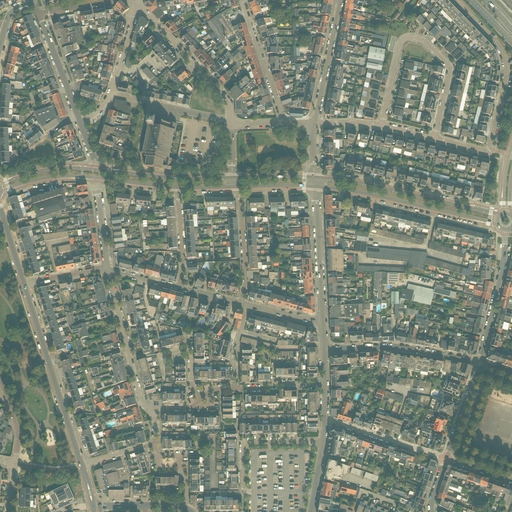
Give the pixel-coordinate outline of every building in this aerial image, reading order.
[(164,0),(161,0),(152,1),(145,2),(144,4),(144,5),(155,16),(158,20),(164,14),(164,12),(167,11),(166,7),(164,0)] [(171,13),(174,12),(172,0),(164,0),(166,7),(170,7),(171,13)] [(180,5),(179,0),(172,0),(174,12),(175,17),(178,16),(178,13),(177,6),(180,5)] [(188,10),(186,0),(179,0),(180,5),(184,5),(184,10),(188,10)] [(194,3),(193,0),(186,0),(188,10),(191,9),(191,4),(194,3)] [(198,3),(198,8),(202,8),(201,0),(193,0),(194,3),(198,3)] [(239,7),(236,0),(233,0),(231,0),(230,1),(228,0),(226,1),(225,2),(224,2),(225,4),(225,5),(227,4),(227,7),(229,8),(231,7),(232,9),(239,7)] [(442,11),(450,3),(446,0),(440,6),(439,7),(442,11)] [(121,1),(117,5),(120,9),(121,10),(125,6),(121,1)] [(261,1),(257,2),(256,2),(250,4),(252,9),(265,5),(264,2),(262,3),(261,1)] [(450,3),(442,11),(446,14),(453,7),(450,3)] [(269,11),(267,8),(266,5),(265,5),(252,9),(255,19),(264,19),(262,13),(269,11)] [(115,16),(116,20),(124,23),(126,14),(125,13),(129,9),(125,6),(121,10),(120,9),(118,10),(119,11),(118,12),(121,15),(119,17),(115,16)] [(457,10),(453,7),(446,14),(449,18),(457,10)] [(352,12),(352,11),(345,9),(345,10),(344,12),(344,14),(359,17),(361,17),(362,14),(352,12)] [(452,21),(460,14),(457,10),(449,18),(452,21)] [(97,19),(98,25),(96,25),(97,29),(103,28),(100,11),(94,12),(95,19),(97,19)] [(233,28),(226,11),(221,14),(214,19),(231,44),(233,43),(238,40),(233,28)] [(85,25),(85,27),(89,26),(86,13),(81,14),(81,16),(78,16),(79,22),(82,22),(82,26),(85,25)] [(423,14),(416,20),(419,23),(420,23),(423,27),(429,21),(435,16),(431,13),(426,18),(423,14)] [(452,21),(456,24),(463,17),(460,14),(452,21)] [(304,16),(305,18),(305,21),(304,21),(304,23),(312,23),(312,21),(321,22),(328,24),(329,18),(322,17),(322,19),(315,18),(315,17),(310,17),(310,15),(304,16)] [(31,16),(20,20),(22,25),(33,21),(31,16)] [(463,17),(456,24),(459,28),(466,21),(463,17)] [(143,18),(139,19),(137,26),(143,29),(149,24),(143,18)] [(175,25),(177,23),(180,20),(178,18),(173,22),(171,20),(164,26),(169,31),(175,25)] [(221,42),(225,49),(230,44),(231,44),(214,19),(208,23),(215,34),(217,37),(221,42)] [(266,26),(265,25),(273,22),(275,22),(274,19),(264,19),(255,19),(256,22),(256,23),(256,24),(257,24),(258,28),(266,26)] [(69,20),(54,26),(56,31),(64,29),(63,26),(66,24),(67,27),(71,26),(69,20)] [(423,27),(426,30),(430,33),(436,28),(441,23),(438,20),(433,25),(429,21),(423,27)] [(35,27),(33,21),(22,25),(25,31),(28,30),(28,29),(35,27)] [(459,28),(462,31),(470,24),(466,21),(459,28)] [(249,35),(245,23),(238,26),(233,28),(238,40),(241,38),(249,36),(249,35)] [(473,27),(470,24),(462,31),(466,35),(473,27)] [(169,31),(172,34),(179,30),(175,25),(169,31)] [(81,29),(80,26),(77,27),(64,29),(56,31),(58,38),(81,29)] [(109,30),(110,30),(108,35),(113,34),(115,35),(116,34),(123,36),(125,30),(111,26),(109,30)] [(144,33),(142,32),(143,29),(137,26),(135,32),(143,35),(144,33)] [(273,28),(267,30),(266,26),(258,28),(261,35),(274,30),(278,31),(278,28),(273,28)] [(325,38),(327,29),(313,26),(313,27),(312,27),(311,30),(312,30),(312,32),(319,34),(318,37),(325,38)] [(28,30),(30,35),(37,32),(35,27),(28,29),(28,30)] [(445,27),(439,32),(436,28),(430,33),(430,34),(431,35),(430,36),(432,38),(433,37),(437,40),(436,41),(448,30),(445,27)] [(477,31),(473,27),(466,35),(464,37),(467,40),(469,38),(477,31)] [(181,40),(182,42),(185,45),(196,36),(196,35),(197,35),(192,29),(191,29),(190,28),(185,32),(187,34),(181,40)] [(58,38),(62,47),(83,38),(81,29),(58,38)] [(269,36),(278,33),(278,31),(274,30),(261,35),(262,41),(270,38),(269,36)] [(441,44),(440,45),(443,48),(444,47),(449,42),(446,38),(451,33),(448,30),(436,41),(437,41),(437,40),(441,44)] [(472,42),(480,34),(477,31),(469,38),(472,42)] [(37,32),(30,35),(28,36),(29,42),(32,41),(32,40),(39,38),(37,32)] [(143,35),(135,32),(131,43),(132,43),(136,44),(142,38),(144,36),(143,35)] [(341,33),(340,39),(340,41),(347,42),(347,40),(360,43),(361,37),(355,36),(341,33)] [(476,45),(483,38),(480,34),(472,42),(476,45)] [(113,43),(121,45),(123,38),(115,36),(113,35),(107,37),(108,40),(104,41),(105,44),(113,43)] [(145,49),(155,40),(150,35),(141,43),(143,46),(145,49)] [(185,45),(187,47),(190,50),(201,40),(200,40),(198,42),(196,39),(198,37),(196,36),(185,45)] [(241,47),(240,48),(239,49),(238,49),(231,55),(228,52),(225,55),(228,58),(230,61),(234,58),(240,53),(244,49),(245,49),(252,46),(249,36),(241,38),(243,47),(241,47)] [(447,51),(450,55),(450,54),(456,49),(456,48),(452,45),(457,40),(454,36),(449,42),(444,47),(447,51)] [(313,42),(313,43),(305,43),(305,47),(316,46),(316,45),(323,47),(325,39),(325,38),(318,37),(317,39),(314,39),(313,42)] [(34,46),(41,43),(39,38),(32,40),(32,41),(34,46)] [(279,48),(277,42),(276,38),(270,38),(262,41),(263,41),(263,43),(264,45),(265,48),(267,48),(279,48)] [(479,49),(487,41),(483,38),(476,45),(479,49)] [(190,50),(191,51),(194,55),(205,45),(202,42),(201,40),(190,50)] [(490,45),(487,41),(479,49),(483,52),(490,45)] [(62,49),(63,49),(66,57),(72,54),(73,57),(76,56),(78,55),(77,52),(75,53),(74,51),(80,48),(78,43),(74,45),(62,49)] [(171,67),(178,61),(161,43),(154,49),(156,51),(154,54),(167,67),(169,65),(171,67)] [(454,58),(453,58),(456,61),(463,55),(462,55),(465,53),(461,49),(464,46),(461,43),(456,48),(456,49),(450,54),(454,58)] [(207,48),(205,45),(194,55),(198,59),(205,53),(203,52),(207,48)] [(304,47),(299,47),(299,52),(307,53),(308,51),(312,52),(312,54),(314,55),(315,55),(314,56),(321,58),(321,56),(322,56),(323,47),(316,45),(316,46),(315,48),(312,47),(304,47)] [(492,47),(491,46),(490,45),(483,52),(486,55),(494,49),(493,48),(492,47)] [(18,47),(12,46),(11,52),(23,55),(24,56),(25,51),(17,49),(18,47)] [(235,62),(245,58),(255,55),(252,46),(245,49),(244,49),(246,54),(245,55),(243,56),(242,54),(241,54),(240,53),(234,58),(235,62)] [(339,46),(338,51),(346,52),(347,53),(352,54),(357,55),(358,52),(354,51),(354,49),(353,49),(339,46)] [(370,47),(368,56),(364,55),(363,58),(365,58),(368,59),(383,62),(384,62),(385,53),(386,50),(370,47)] [(487,59),(490,58),(497,55),(496,54),(496,53),(495,51),(494,50),(494,49),(486,55),(485,55),(487,59)] [(349,57),(352,57),(352,54),(347,53),(346,52),(338,51),(336,59),(336,60),(348,62),(349,57)] [(11,52),(9,58),(23,61),(24,59),(22,59),(23,55),(11,52)] [(214,55),(211,52),(207,56),(205,53),(198,59),(203,65),(214,55)] [(31,65),(47,59),(45,54),(38,57),(38,59),(33,61),(33,62),(30,63),(31,65)] [(98,61),(101,61),(113,63),(114,55),(107,55),(100,54),(99,54),(98,61)] [(212,62),(216,58),(218,56),(216,54),(214,55),(203,65),(208,70),(214,65),(215,64),(212,62)] [(246,62),(249,61),(249,63),(250,63),(250,64),(258,62),(255,55),(245,58),(246,62)] [(73,57),(67,59),(68,64),(78,61),(76,56),(73,57)] [(308,58),(308,61),(307,62),(319,65),(321,58),(314,56),(314,59),(308,58)] [(15,67),(16,62),(23,64),(23,61),(9,58),(7,65),(15,67)] [(42,68),(49,65),(47,59),(31,65),(32,69),(35,68),(36,67),(37,69),(42,68)] [(366,68),(381,71),(383,62),(368,59),(366,68)] [(407,60),(404,69),(413,71),(414,67),(422,68),(423,64),(407,60)] [(70,69),(79,65),(78,61),(68,64),(70,69)] [(219,61),(214,65),(208,70),(214,76),(226,65),(224,67),(219,61)] [(252,72),(260,69),(258,62),(250,64),(251,66),(250,66),(252,72)] [(307,64),(306,67),(312,68),(311,70),(318,71),(319,65),(307,62),(307,64)] [(114,68),(101,64),(99,70),(112,74),(114,68)] [(7,65),(6,70),(14,72),(17,73),(19,67),(15,67),(7,65)] [(34,77),(51,71),(49,65),(42,68),(43,70),(32,73),(34,77)] [(72,74),(81,70),(79,65),(70,69),(72,74)] [(229,67),(229,68),(226,65),(214,76),(219,81),(231,70),(229,67)] [(230,77),(236,71),(237,73),(235,75),(237,77),(238,76),(239,77),(241,76),(239,71),(238,69),(237,66),(236,65),(231,70),(219,81),(223,86),(230,80),(228,78),(229,77),(230,77)] [(333,72),(344,74),(346,74),(347,69),(348,69),(349,66),(343,65),(342,68),(334,66),(333,72)] [(429,71),(431,72),(430,76),(437,78),(438,74),(441,74),(442,73),(443,73),(443,69),(432,66),(428,65),(428,68),(429,71)] [(468,76),(470,68),(458,65),(457,69),(458,69),(458,71),(461,72),(460,75),(468,76)] [(112,74),(99,70),(94,68),(93,70),(93,72),(98,73),(102,75),(101,78),(110,80),(110,81),(112,74)] [(182,70),(181,71),(180,69),(176,73),(177,74),(172,79),(178,85),(188,76),(182,70)] [(255,79),(263,76),(260,69),(252,72),(254,77),(255,77),(255,79)] [(371,74),(370,79),(381,82),(383,73),(368,69),(367,73),(371,74)] [(420,78),(421,73),(413,71),(404,69),(402,79),(411,81),(412,76),(420,78)] [(74,78),(83,75),(81,70),(72,74),(74,78)] [(317,79),(318,72),(310,70),(309,74),(303,73),(302,76),(317,79)] [(46,79),(53,77),(51,71),(34,77),(35,80),(37,79),(38,81),(42,79),(42,78),(45,77),(46,79)] [(286,77),(284,77),(282,72),(271,72),(275,83),(287,79),(286,77)] [(21,74),(18,73),(16,78),(16,82),(22,83),(25,84),(24,78),(23,75),(21,74)] [(458,83),(465,85),(468,76),(460,75),(456,74),(455,78),(456,78),(456,80),(459,80),(458,83)] [(76,83),(81,81),(85,80),(83,75),(74,78),(76,83)] [(257,86),(265,83),(263,76),(255,79),(256,80),(255,80),(257,86)] [(306,83),(315,85),(317,79),(302,76),(302,79),(307,81),(306,83)] [(255,87),(251,83),(246,77),(229,93),(236,101),(243,95),(246,92),(250,89),(255,87)] [(437,79),(430,77),(428,86),(439,88),(440,84),(439,84),(440,82),(436,81),(437,79)] [(56,84),(54,78),(47,81),(48,83),(41,86),(41,87),(36,88),(37,91),(42,89),(56,84)] [(379,91),(381,82),(370,79),(366,78),(365,82),(369,83),(368,88),(379,91)] [(283,83),(288,81),(287,79),(275,83),(277,89),(285,87),(284,84),(283,83)] [(418,82),(411,81),(402,79),(400,88),(409,90),(410,85),(417,87),(418,82)] [(306,87),(300,85),(300,87),(300,89),(314,92),(315,85),(306,83),(306,87)] [(458,83),(457,86),(454,85),(454,87),(453,87),(452,91),(463,94),(465,85),(458,83)] [(494,84),(487,83),(485,91),(495,93),(497,88),(494,87),(494,84)] [(42,89),(44,95),(58,90),(56,84),(42,89)] [(88,88),(85,97),(90,99),(94,86),(89,84),(88,88)] [(81,92),(80,96),(85,97),(88,88),(83,86),(83,85),(77,87),(79,91),(81,92)] [(118,92),(132,95),(133,86),(125,85),(125,86),(119,85),(118,92)] [(267,90),(265,85),(258,87),(259,89),(253,91),(253,92),(254,94),(254,95),(267,90)] [(90,99),(95,100),(98,90),(99,87),(94,86),(90,99)] [(439,88),(428,86),(426,94),(433,96),(434,93),(437,94),(437,92),(438,92),(439,88)] [(290,89),(286,90),(285,87),(277,89),(280,98),(289,95),(289,94),(291,94),(290,89)] [(379,91),(368,88),(364,87),(363,88),(363,90),(363,92),(367,93),(366,97),(377,100),(379,91)] [(297,88),(296,91),(305,93),(304,96),(312,97),(314,92),(300,89),(298,89),(297,88)] [(406,99),(408,94),(416,96),(417,92),(409,90),(400,88),(398,97),(406,99)] [(143,92),(142,97),(154,99),(155,94),(156,90),(150,89),(149,93),(143,92)] [(48,98),(52,96),(53,98),(50,99),(52,106),(61,102),(58,94),(57,91),(43,97),(41,97),(43,102),(48,100),(48,98)] [(167,96),(168,92),(162,91),(161,95),(155,94),(154,99),(165,102),(167,96)] [(467,94),(463,94),(452,91),(451,95),(452,95),(452,97),(455,97),(454,100),(461,102),(465,103),(467,94)] [(491,98),(494,99),(495,93),(485,91),(483,100),(490,101),(491,98)] [(172,97),(167,96),(165,102),(177,104),(178,98),(179,94),(173,93),(172,97)] [(336,103),(339,103),(341,96),(329,94),(327,100),(336,102),(336,103)] [(435,101),(436,99),(432,99),(433,96),(426,94),(424,103),(435,105),(436,101),(435,101)] [(178,98),(177,104),(189,106),(191,97),(185,95),(184,100),(178,98)] [(271,102),(269,96),(262,99),(263,101),(256,103),(256,104),(257,107),(271,102)] [(297,101),(311,104),(312,97),(304,96),(304,99),(298,98),(297,101)] [(292,102),(290,97),(281,100),(283,106),(287,104),(292,102)] [(377,100),(366,97),(361,97),(360,101),(365,102),(364,107),(375,109),(377,100)] [(415,101),(406,99),(398,97),(396,107),(404,108),(405,104),(414,105),(415,101)] [(126,106),(127,102),(115,100),(112,111),(130,117),(131,107),(126,106)] [(340,112),(341,109),(338,108),(335,107),(335,105),(336,105),(336,103),(336,102),(327,100),(326,109),(335,111),(340,112)] [(453,103),(450,103),(450,104),(449,104),(448,108),(459,111),(461,102),(454,100),(453,103)] [(492,110),(493,105),(490,104),(490,101),(483,100),(481,108),(492,110)] [(298,108),(310,110),(311,104),(297,101),(292,102),(287,104),(283,106),(283,108),(288,106),(288,107),(298,104),(299,104),(298,108)] [(50,119),(51,122),(57,119),(59,123),(62,121),(61,119),(66,116),(64,109),(61,102),(52,106),(35,112),(38,119),(43,128),(47,125),(45,122),(50,119)] [(253,111),(258,110),(258,111),(265,108),(266,110),(273,108),(271,102),(257,107),(254,108),(247,110),(247,111),(243,112),(243,114),(247,114),(253,114),(253,111)] [(424,103),(422,111),(429,113),(430,110),(433,111),(433,109),(434,109),(435,105),(424,103)] [(358,110),(363,111),(362,117),(373,119),(375,109),(364,107),(359,106),(359,109),(358,110)] [(413,110),(404,108),(396,107),(394,116),(398,117),(398,120),(401,121),(403,113),(412,115),(413,110)] [(457,119),(459,111),(448,108),(447,112),(448,112),(448,114),(451,115),(450,117),(457,119)] [(492,110),(481,108),(479,117),(486,118),(487,115),(490,116),(492,110)] [(326,110),(325,114),(328,115),(328,116),(331,116),(330,119),(336,119),(337,116),(334,116),(335,111),(326,109),(326,110)] [(130,122),(130,117),(112,111),(110,111),(108,117),(122,122),(130,122)] [(421,113),(419,122),(422,122),(421,125),(425,126),(425,123),(431,124),(432,120),(431,120),(431,118),(428,118),(429,115),(421,113)] [(446,123),(449,123),(448,126),(458,129),(460,120),(457,119),(450,117),(446,116),(445,121),(446,121),(446,123)] [(485,124),(488,125),(490,119),(486,118),(479,117),(479,116),(477,125),(484,127),(485,124)] [(115,123),(121,125),(124,125),(128,125),(129,125),(130,122),(122,122),(108,117),(106,123),(114,126),(115,123)] [(163,170),(163,169),(171,171),(172,165),(171,165),(172,159),(171,159),(171,158),(169,158),(170,153),(172,153),(170,152),(171,148),(173,148),(173,147),(172,147),(173,142),(174,143),(174,142),(173,142),(174,137),(175,137),(174,136),(175,132),(176,132),(176,131),(175,131),(177,124),(170,123),(170,124),(165,123),(166,122),(160,121),(159,122),(155,121),(155,120),(148,119),(147,126),(146,125),(146,126),(147,126),(146,131),(145,131),(146,131),(145,136),(144,136),(144,137),(146,137),(145,142),(143,142),(145,142),(144,147),(142,147),(142,148),(144,148),(143,153),(141,152),(141,153),(145,154),(145,156),(144,156),(144,157),(147,157),(146,160),(146,163),(145,162),(145,163),(146,163),(145,166),(144,166),(163,170)] [(71,124),(68,124),(67,127),(61,129),(58,131),(50,137),(52,140),(63,134),(64,134),(73,131),(73,130),(71,124)] [(486,133),(488,128),(484,127),(477,125),(475,134),(482,136),(483,133),(486,133)] [(112,128),(105,126),(102,134),(116,138),(120,139),(121,136),(121,134),(128,135),(129,127),(112,128)] [(454,130),(445,127),(444,129),(443,129),(442,134),(446,135),(446,134),(453,136),(454,130)] [(44,135),(41,131),(40,131),(38,129),(34,132),(39,139),(44,135)] [(336,136),(336,130),(329,130),(329,132),(324,132),(325,132),(325,137),(327,137),(327,141),(339,141),(343,141),(343,140),(343,136),(336,136)] [(61,141),(75,136),(73,131),(64,134),(65,138),(61,140),(61,141)] [(349,131),(347,140),(343,140),(343,141),(343,146),(347,146),(347,142),(354,144),(356,133),(349,131)] [(39,139),(34,132),(29,136),(34,142),(39,139)] [(357,140),(355,146),(358,147),(359,143),(367,144),(370,133),(362,132),(360,141),(357,140)] [(381,143),(383,135),(376,133),(374,141),(370,141),(368,148),(371,148),(372,144),(380,146),(381,143)] [(123,152),(124,149),(114,145),(116,138),(102,134),(99,143),(113,148),(112,149),(123,152)] [(386,135),(384,144),(381,143),(380,146),(379,149),(382,150),(383,146),(391,148),(391,146),(393,137),(386,135)] [(34,142),(29,136),(26,139),(27,141),(26,142),(29,146),(34,142)] [(61,141),(62,142),(61,142),(61,144),(67,142),(68,144),(77,141),(75,136),(61,141)] [(481,144),(484,145),(485,140),(485,138),(476,136),(474,142),(481,144)] [(404,139),(397,137),(395,147),(391,146),(391,148),(390,152),(393,153),(394,148),(402,150),(402,148),(404,139)] [(415,142),(408,140),(406,149),(402,148),(402,150),(401,154),(404,155),(404,152),(412,154),(413,151),(415,142)] [(77,141),(68,144),(63,146),(65,151),(66,151),(79,146),(77,141)] [(325,149),(324,149),(338,149),(339,149),(339,141),(327,141),(327,144),(325,144),(325,149)] [(426,144),(418,143),(416,152),(413,151),(412,154),(411,157),(414,158),(415,154),(423,155),(423,154),(426,144)] [(436,147),(429,145),(427,154),(423,154),(423,155),(422,160),(425,160),(426,156),(434,158),(434,156),(436,147)] [(81,148),(80,147),(79,146),(66,151),(69,150),(70,153),(65,154),(65,156),(81,151),(80,149),(81,148)] [(440,148),(438,157),(434,156),(434,158),(433,162),(436,163),(437,159),(444,161),(445,159),(447,150),(440,148)] [(324,150),(325,150),(324,155),(327,155),(327,158),(334,158),(334,155),(338,155),(338,149),(324,149),(324,150)] [(74,157),(75,160),(83,157),(83,156),(83,155),(83,154),(82,153),(81,151),(65,156),(65,157),(62,157),(65,162),(68,161),(68,159),(73,157),(74,157)] [(446,166),(447,162),(455,163),(455,162),(457,152),(450,151),(448,160),(445,159),(444,161),(443,165),(446,166)] [(466,165),(468,155),(461,154),(459,163),(455,162),(455,163),(454,168),(457,169),(465,171),(466,165)] [(479,158),(472,156),(470,166),(466,165),(465,171),(464,171),(468,172),(469,167),(476,169),(476,168),(479,158)] [(361,169),(364,169),(363,172),(369,173),(370,171),(371,165),(372,159),(367,158),(365,163),(363,163),(361,169)] [(352,171),(353,167),(354,161),(354,160),(349,159),(348,161),(345,160),(344,166),(347,167),(346,169),(352,171)] [(487,172),(489,161),(482,159),(480,168),(476,168),(476,169),(474,177),(477,177),(479,170),(487,172)] [(353,167),(355,168),(355,171),(360,172),(361,169),(363,163),(363,161),(357,160),(357,162),(354,161),(353,167)] [(380,165),(375,163),(374,165),(371,165),(370,171),(373,171),(372,174),(377,175),(380,165)] [(388,169),(385,168),(385,166),(380,165),(377,175),(383,177),(384,174),(387,175),(388,169)] [(397,171),(394,170),(394,168),(388,167),(388,169),(387,175),(386,177),(392,179),(392,176),(395,177),(397,171)] [(408,173),(405,173),(404,179),(407,179),(406,182),(412,183),(414,173),(415,169),(410,168),(408,173)] [(400,170),(400,171),(397,171),(395,177),(398,177),(398,180),(403,182),(404,179),(405,173),(406,171),(400,170)] [(422,177),(419,176),(420,174),(414,173),(412,183),(417,185),(418,182),(421,183),(422,177)] [(438,187),(440,181),(441,175),(432,173),(432,174),(432,176),(431,179),(430,185),(433,185),(432,188),(438,190),(438,187)] [(431,179),(428,178),(428,176),(423,175),(422,177),(421,183),(420,185),(426,187),(427,184),(430,185),(431,179)] [(455,194),(459,195),(460,192),(464,193),(465,185),(466,181),(458,179),(457,182),(455,191),(454,194),(455,194)] [(443,181),(440,181),(438,187),(442,188),(441,190),(446,192),(449,181),(443,180),(443,181)] [(446,192),(451,193),(451,190),(455,191),(457,182),(449,180),(449,181),(446,192)] [(480,199),(480,200),(481,195),(482,196),(483,191),(482,191),(483,189),(479,188),(480,184),(475,183),(474,189),(472,195),(476,196),(475,198),(480,199)] [(463,196),(468,197),(469,194),(472,195),(474,189),(471,188),(471,186),(465,185),(464,193),(463,196)] [(59,190),(31,199),(38,219),(39,223),(53,219),(52,216),(52,214),(59,213),(67,212),(66,208),(65,206),(63,200),(59,190)] [(19,202),(18,199),(17,197),(17,196),(9,199),(11,205),(19,202)] [(143,206),(144,206),(142,214),(147,215),(147,213),(150,214),(150,213),(154,214),(156,205),(150,205),(151,199),(144,198),(143,206)] [(284,208),(284,199),(277,199),(278,208),(278,213),(285,213),(285,216),(288,216),(288,210),(285,210),(285,208),(284,208)] [(298,199),(291,199),(291,209),(291,210),(288,210),(288,216),(288,219),(291,219),(291,212),(298,212),(298,207),(298,199)] [(264,208),(264,200),(257,200),(258,208),(257,208),(258,213),(262,212),(262,214),(265,214),(265,217),(268,217),(268,210),(265,210),(265,208),(264,208)] [(13,211),(21,208),(19,202),(11,205),(13,211)] [(364,205),(356,204),(355,209),(352,209),(350,215),(357,217),(358,212),(362,213),(364,205)] [(370,206),(364,205),(362,213),(361,217),(361,221),(370,223),(371,219),(373,213),(369,212),(370,206)] [(13,211),(15,217),(23,214),(21,209),(21,208),(13,211)] [(93,210),(86,211),(86,213),(79,214),(79,215),(74,215),(74,218),(78,218),(94,215),(93,210)] [(377,210),(374,224),(374,225),(371,224),(370,228),(374,229),(376,224),(380,225),(381,222),(383,212),(377,210)] [(389,213),(383,212),(381,222),(387,223),(389,213)] [(392,226),(395,215),(389,213),(387,223),(386,225),(392,226)] [(15,217),(17,223),(22,221),(22,220),(24,219),(23,214),(15,217)] [(331,221),(326,221),(326,228),(335,228),(336,228),(335,221),(337,221),(340,221),(340,216),(337,215),(333,215),(331,215),(331,221)] [(401,216),(395,215),(392,226),(396,227),(395,232),(397,233),(398,231),(397,231),(398,227),(401,216)] [(301,226),(309,226),(309,219),(305,219),(305,216),(298,216),(298,219),(297,219),(297,226),(301,225),(301,226)] [(405,225),(407,217),(401,216),(398,227),(404,229),(405,225)] [(417,228),(419,220),(413,219),(411,227),(409,233),(410,233),(409,236),(411,236),(412,231),(413,231),(414,227),(417,228)] [(95,222),(87,223),(87,225),(81,226),(81,230),(96,227),(95,222)] [(438,225),(438,226),(435,226),(431,242),(434,243),(436,237),(438,237),(439,236),(442,236),(443,234),(443,235),(445,226),(438,225)] [(450,236),(451,228),(445,226),(443,235),(450,236)] [(82,236),(89,235),(96,234),(96,227),(81,230),(82,236)] [(458,229),(451,228),(450,236),(456,238),(458,229)] [(464,231),(458,229),(456,238),(462,239),(464,231)] [(28,232),(21,235),(22,241),(34,237),(37,236),(36,233),(33,234),(32,231),(28,232)] [(469,241),(471,232),(464,231),(462,239),(461,242),(468,244),(469,241)] [(471,232),(469,241),(468,244),(474,245),(475,242),(477,234),(471,232)] [(97,241),(96,234),(89,235),(89,240),(87,240),(87,239),(83,240),(83,243),(88,243),(88,242),(97,241)] [(484,235),(477,234),(475,242),(482,244),(484,235)] [(482,244),(488,245),(493,246),(494,240),(493,240),(493,239),(493,238),(492,238),(491,238),(490,238),(490,237),(484,235),(482,244)] [(22,241),(24,247),(32,244),(32,243),(36,242),(35,239),(34,237),(22,241)] [(345,240),(340,239),(327,240),(327,247),(339,247),(339,246),(344,246),(343,242),(345,242),(345,240)] [(91,249),(98,248),(97,241),(88,242),(88,243),(88,245),(90,245),(91,249)] [(367,242),(356,241),(355,252),(366,253),(366,247),(367,247),(367,242)] [(34,250),(32,244),(24,247),(26,253),(34,250)] [(85,253),(85,254),(81,254),(82,256),(82,257),(85,256),(99,253),(98,248),(91,249),(91,252),(85,253)] [(36,256),(34,250),(26,253),(28,259),(36,256)] [(427,253),(412,251),(411,257),(409,263),(408,266),(422,270),(424,264),(426,258),(427,253)] [(73,258),(74,261),(75,268),(82,267),(80,256),(79,253),(77,254),(78,257),(73,258)] [(93,265),(99,264),(100,262),(99,253),(85,256),(87,265),(93,265)] [(119,255),(118,259),(121,260),(119,268),(125,269),(128,257),(121,255),(119,255)] [(142,257),(138,255),(137,259),(138,259),(137,264),(135,264),(133,271),(138,273),(142,257)] [(161,267),(163,258),(163,257),(157,255),(156,259),(154,268),(152,276),(158,278),(160,269),(158,268),(158,266),(161,267)] [(30,265),(38,262),(36,256),(28,259),(30,265)] [(169,266),(169,265),(171,258),(166,257),(166,259),(161,278),(167,280),(169,272),(170,272),(172,266),(169,266)] [(55,260),(57,272),(63,271),(61,263),(58,263),(57,260),(55,260)] [(67,261),(69,270),(75,268),(74,261),(73,261),(73,260),(67,261)] [(40,268),(38,262),(30,265),(32,271),(40,268)] [(198,272),(198,270),(200,269),(201,269),(201,267),(204,266),(206,262),(200,263),(200,264),(193,264),(193,266),(188,266),(189,273),(198,272)] [(328,264),(328,272),(344,271),(344,269),(347,268),(346,263),(344,263),(344,264),(328,264)] [(176,280),(178,274),(174,273),(175,268),(175,267),(175,264),(172,264),(172,266),(170,272),(168,280),(174,282),(174,280),(176,280)] [(469,276),(469,277),(470,275),(470,273),(471,268),(472,266),(475,266),(475,264),(469,264),(468,270),(461,268),(459,274),(469,276)] [(152,276),(154,268),(151,267),(147,266),(145,274),(152,276)] [(34,277),(39,275),(39,273),(41,273),(40,268),(32,271),(34,277)] [(206,281),(207,278),(210,275),(202,270),(200,273),(198,276),(199,277),(195,284),(196,284),(196,285),(198,286),(199,286),(201,288),(206,281)] [(378,272),(374,272),(374,273),(374,275),(374,290),(375,290),(375,293),(378,293),(377,299),(376,299),(376,303),(381,303),(382,289),(381,289),(382,281),(382,272),(381,272),(378,272)] [(382,272),(382,281),(382,285),(402,286),(403,281),(405,281),(405,274),(402,273),(399,273),(396,273),(393,273),(390,273),(387,273),(385,273),(384,273),(382,272)] [(215,289),(215,288),(217,280),(219,276),(214,275),(213,280),(210,279),(209,282),(208,287),(215,289)] [(223,275),(221,281),(218,281),(216,289),(222,291),(225,280),(226,279),(228,276),(225,275),(223,275)] [(485,285),(484,286),(484,287),(492,289),(493,283),(476,279),(473,279),(469,278),(469,277),(469,276),(467,277),(466,280),(466,281),(466,282),(470,283),(470,282),(485,285)] [(100,280),(99,277),(96,278),(95,277),(89,278),(90,281),(93,281),(94,285),(102,283),(101,279),(100,280)] [(72,292),(72,291),(75,291),(73,279),(66,281),(68,290),(69,293),(72,292)] [(225,280),(222,291),(226,292),(226,291),(229,292),(232,282),(229,281),(229,280),(226,279),(225,280)] [(66,281),(59,282),(60,289),(58,289),(60,296),(61,298),(64,298),(64,295),(63,291),(68,290),(66,281)] [(237,294),(239,285),(238,285),(239,283),(232,281),(232,282),(229,292),(233,293),(233,294),(235,295),(236,294),(237,294)] [(88,290),(90,289),(94,288),(95,291),(104,289),(102,283),(94,285),(87,287),(88,290)] [(404,300),(424,304),(423,305),(430,306),(431,306),(432,298),(433,294),(433,293),(434,290),(408,284),(407,290),(402,289),(402,292),(400,300),(404,300)] [(484,287),(484,288),(470,285),(469,289),(472,290),(490,295),(492,289),(484,287)] [(134,291),(134,295),(139,293),(141,294),(142,288),(136,286),(134,291)] [(433,293),(460,299),(461,294),(435,288),(434,290),(433,293)] [(509,297),(511,297),(511,290),(504,288),(504,292),(502,296),(509,298),(509,297)] [(92,296),(90,297),(90,300),(106,295),(104,289),(95,291),(96,295),(92,296)] [(162,309),(163,304),(165,298),(168,299),(170,291),(163,289),(161,297),(159,303),(158,309),(162,309)] [(250,289),(249,292),(251,292),(249,298),(256,299),(258,291),(252,289),(250,289)] [(265,293),(262,301),(269,303),(271,294),(272,291),(265,290),(265,293)] [(481,299),(489,300),(490,295),(472,290),(471,294),(474,295),(482,297),(481,299)] [(39,294),(41,300),(51,297),(51,296),(51,295),(48,295),(47,292),(47,291),(39,294)] [(171,310),(173,306),(174,306),(177,293),(170,291),(168,299),(171,300),(169,309),(171,310)] [(258,291),(256,299),(262,301),(265,293),(258,291)] [(399,312),(400,308),(400,305),(400,300),(402,292),(391,292),(391,304),(395,305),(395,318),(398,318),(399,312)] [(181,302),(183,294),(177,293),(174,306),(177,307),(179,302),(181,302)] [(315,313),(314,297),(313,297),(313,294),(307,294),(306,298),(304,304),(305,304),(303,312),(312,315),(315,313)] [(43,306),(51,303),(49,299),(56,297),(56,295),(53,296),(51,296),(51,297),(41,300),(43,306)] [(107,302),(106,295),(90,300),(91,303),(94,302),(98,301),(99,304),(107,302)] [(468,295),(467,301),(487,306),(489,300),(481,299),(481,300),(473,298),(473,297),(468,295)] [(289,309),(292,298),(285,296),(285,297),(282,307),(289,309)] [(190,298),(184,297),(182,304),(181,304),(178,309),(186,311),(186,312),(189,310),(190,304),(188,304),(190,298)] [(299,301),(298,301),(295,300),(296,299),(292,298),(289,309),(296,311),(299,301)] [(302,298),(299,298),(298,301),(299,301),(296,311),(303,312),(305,304),(304,304),(301,303),(302,298)] [(198,300),(192,299),(190,304),(189,310),(186,312),(194,314),(194,316),(198,317),(199,312),(200,312),(200,310),(196,309),(198,300)] [(200,313),(202,313),(203,312),(206,313),(208,303),(202,301),(200,310),(200,312),(200,313)] [(486,312),(487,306),(467,301),(466,305),(471,306),(479,308),(478,310),(486,312)] [(511,303),(501,301),(499,308),(506,310),(507,308),(511,309),(511,303)] [(56,306),(52,308),(51,303),(43,306),(45,312),(52,309),(56,308),(60,307),(59,305),(56,306)] [(329,306),(330,311),(329,312),(329,313),(329,314),(329,315),(329,316),(330,317),(330,318),(330,319),(337,318),(342,318),(359,317),(359,316),(363,316),(362,304),(352,305),(345,305),(329,306)] [(215,305),(214,310),(213,310),(210,319),(215,321),(216,317),(218,318),(219,318),(221,307),(220,307),(220,306),(215,305)] [(109,307),(107,308),(97,311),(96,311),(97,315),(100,315),(110,312),(109,307)] [(137,313),(136,307),(128,309),(129,315),(137,313)] [(228,312),(229,308),(224,307),(223,308),(221,307),(219,318),(218,318),(218,322),(219,322),(220,320),(222,321),(223,317),(225,317),(226,315),(227,314),(227,312),(228,312)] [(54,315),(52,309),(45,312),(47,317),(54,315)] [(511,315),(505,313),(506,311),(499,309),(498,315),(511,318),(511,315)] [(243,312),(236,310),(235,310),(236,310),(234,318),(237,319),(235,328),(233,328),(233,331),(234,332),(237,332),(238,333),(243,312)] [(56,321),(54,315),(47,317),(49,323),(56,321)] [(250,316),(248,323),(255,325),(256,317),(250,316)] [(468,316),(467,319),(467,321),(475,323),(483,325),(484,319),(477,317),(477,318),(468,316)] [(255,325),(253,330),(256,331),(256,329),(257,326),(261,326),(263,319),(256,317),(255,325)] [(140,324),(139,318),(131,321),(132,327),(136,326),(136,325),(140,324)] [(265,319),(263,319),(261,326),(267,328),(269,320),(268,320),(269,319),(266,318),(265,319)] [(474,328),(482,330),(483,325),(475,323),(467,321),(458,319),(454,318),(453,322),(467,324),(467,325),(468,325),(468,326),(474,327),(474,328)] [(414,327),(411,344),(418,345),(423,320),(416,319),(414,327)] [(418,345),(424,347),(428,329),(427,329),(428,323),(428,321),(423,320),(418,345)] [(223,321),(215,332),(214,334),(215,334),(214,335),(222,336),(230,324),(223,321)] [(384,334),(382,334),(380,332),(380,342),(388,341),(387,325),(387,321),(384,321),(384,325),(383,325),(384,334)] [(502,329),(505,330),(508,330),(509,324),(503,322),(503,323),(496,321),(494,329),(501,331),(502,329)] [(273,329),(274,330),(279,331),(281,323),(275,322),(273,329)] [(72,332),(72,333),(80,331),(82,338),(88,337),(85,323),(76,325),(76,326),(71,327),(70,327),(70,328),(71,332),(72,332)] [(147,323),(144,323),(141,324),(140,324),(136,325),(136,326),(138,331),(146,329),(148,328),(147,323)] [(287,325),(281,323),(279,331),(285,333),(286,331),(287,325)] [(293,325),(294,324),(290,323),(290,324),(287,323),(287,325),(286,331),(292,332),(294,325),(293,325)] [(65,324),(62,325),(58,326),(50,328),(50,329),(52,335),(60,333),(59,329),(66,327),(65,326),(65,324)] [(380,332),(378,334),(377,334),(377,326),(376,324),(372,324),(372,327),(372,343),(379,342),(380,342),(380,332)] [(300,326),(294,325),(292,332),(291,335),(297,337),(298,334),(300,326)] [(304,335),(306,328),(300,326),(298,334),(304,335)] [(331,334),(331,333),(335,333),(335,335),(335,337),(339,337),(339,331),(344,331),(344,332),(347,332),(347,326),(330,327),(331,334)] [(317,343),(318,343),(317,336),(312,329),(309,328),(305,340),(305,343),(307,343),(307,341),(310,340),(310,343),(317,343)] [(428,329),(424,347),(430,348),(433,333),(429,332),(428,339),(427,338),(428,329)] [(504,337),(506,337),(507,333),(501,331),(494,329),(493,334),(500,336),(504,337)] [(61,336),(60,333),(52,335),(54,341),(71,336),(71,334),(68,334),(65,335),(61,336)] [(106,336),(109,345),(119,342),(117,333),(106,336)] [(165,336),(166,339),(168,348),(174,347),(171,338),(170,335),(165,336)] [(179,345),(185,344),(183,335),(177,336),(179,345)] [(449,342),(448,351),(454,352),(455,339),(456,339),(457,336),(455,335),(454,339),(453,339),(452,342),(449,342)] [(64,345),(63,341),(66,340),(67,340),(72,338),(71,336),(54,341),(56,347),(64,345)] [(159,337),(163,350),(168,348),(166,339),(165,336),(159,337)] [(490,346),(497,348),(501,349),(504,337),(500,336),(499,340),(492,338),(490,346)] [(230,348),(231,342),(231,340),(230,340),(224,338),(220,337),(220,340),(222,341),(220,346),(230,348)] [(476,355),(478,344),(465,341),(464,341),(456,339),(455,339),(454,352),(459,353),(459,352),(475,356),(476,355)] [(77,352),(79,351),(78,349),(82,347),(80,340),(74,341),(77,352)] [(150,347),(148,341),(141,343),(142,349),(150,347)] [(441,341),(440,348),(447,350),(448,343),(441,341)] [(108,345),(103,346),(105,352),(107,352),(107,349),(113,348),(114,349),(121,347),(119,342),(109,345),(108,345)] [(242,354),(252,354),(252,345),(251,345),(248,344),(246,344),(245,344),(246,348),(242,348),(242,354)] [(56,347),(58,353),(63,351),(62,350),(65,349),(64,345),(56,347)] [(154,349),(151,350),(150,347),(142,349),(144,355),(145,354),(145,356),(146,356),(146,357),(155,355),(154,349)] [(497,349),(490,347),(487,358),(488,360),(493,362),(496,353),(497,349)] [(498,364),(502,351),(500,350),(499,354),(496,353),(493,362),(493,363),(495,363),(496,363),(498,364)] [(105,361),(108,360),(109,362),(110,361),(121,358),(120,356),(121,356),(120,351),(105,355),(106,357),(104,357),(105,359),(105,361)] [(218,357),(213,356),(213,359),(218,361),(219,357),(227,359),(229,354),(219,351),(218,357)] [(509,353),(505,352),(502,351),(498,364),(501,365),(501,366),(503,366),(504,366),(509,353)] [(382,360),(381,361),(378,361),(377,365),(376,368),(381,369),(381,364),(388,364),(389,365),(391,355),(391,354),(391,352),(390,352),(389,352),(387,352),(386,352),(384,352),(383,360),(382,360)] [(370,363),(374,363),(373,353),(366,354),(367,364),(367,365),(370,365),(370,363)] [(63,368),(70,366),(68,360),(72,359),(71,355),(61,359),(62,362),(61,362),(63,368)] [(353,355),(344,356),(344,364),(350,364),(350,369),(360,369),(359,364),(357,364),(356,355),(353,355)] [(391,355),(389,365),(389,366),(395,367),(395,368),(397,355),(397,356),(391,355)] [(404,356),(403,356),(403,357),(397,356),(397,355),(395,368),(395,367),(401,368),(401,369),(404,356)] [(330,358),(331,366),(340,365),(344,364),(344,356),(331,357),(330,358)] [(410,358),(404,357),(404,356),(401,369),(402,368),(408,369),(408,370),(410,356),(410,358)] [(414,371),(417,357),(416,359),(410,358),(410,356),(408,370),(408,368),(414,369),(414,371)] [(417,357),(414,371),(415,371),(415,369),(421,370),(421,372),(423,360),(417,359),(417,357)] [(112,367),(123,364),(121,358),(110,361),(112,367)] [(148,364),(147,358),(138,361),(139,367),(148,364)] [(427,373),(429,361),(423,360),(423,358),(423,360),(421,372),(421,374),(427,375),(427,373)] [(430,359),(429,361),(427,373),(428,373),(428,371),(434,372),(434,374),(435,368),(436,362),(430,361),(430,359)] [(443,365),(444,360),(436,359),(436,360),(436,362),(435,368),(442,369),(442,365),(443,365)] [(452,362),(445,360),(444,365),(444,366),(442,371),(450,374),(451,371),(450,371),(452,362)] [(461,373),(469,376),(472,367),(462,363),(461,363),(460,373),(461,373)] [(113,373),(124,370),(123,364),(112,367),(113,373)] [(150,370),(148,364),(139,367),(141,372),(150,370)] [(347,368),(331,368),(331,378),(339,377),(339,375),(348,375),(347,368)] [(115,378),(126,375),(124,370),(113,373),(115,378)] [(151,375),(150,370),(141,372),(142,378),(151,375)] [(74,378),(72,371),(64,373),(66,380),(74,378)] [(117,384),(127,381),(126,375),(115,378),(117,384)] [(144,383),(153,381),(151,375),(142,378),(144,383)] [(459,382),(459,380),(458,380),(452,377),(448,376),(446,382),(449,383),(450,384),(449,384),(459,387),(461,383),(459,382)] [(331,378),(332,387),(349,386),(348,385),(352,385),(351,379),(348,379),(339,380),(339,377),(331,378)] [(76,383),(74,378),(66,380),(68,386),(76,383)] [(145,389),(154,386),(153,381),(144,383),(145,389)] [(453,392),(455,393),(456,390),(458,391),(459,387),(449,384),(450,384),(446,382),(445,385),(446,386),(445,389),(444,388),(443,391),(452,394),(453,392)] [(77,389),(76,383),(68,386),(70,392),(77,389)] [(132,390),(130,383),(118,386),(118,387),(119,390),(118,390),(119,394),(132,390)] [(145,389),(147,394),(148,394),(150,401),(153,401),(153,395),(153,393),(156,392),(154,386),(145,389)] [(72,397),(79,395),(77,389),(70,392),(72,397)] [(376,395),(383,397),(385,391),(378,389),(376,395)] [(127,399),(134,397),(132,390),(119,394),(121,401),(124,400),(127,399)] [(163,402),(169,402),(169,393),(163,393),(163,395),(159,395),(160,401),(163,401),(163,402)] [(81,401),(80,396),(79,395),(72,397),(74,403),(81,401)] [(126,408),(128,407),(136,405),(134,397),(127,399),(124,400),(126,408)] [(443,415),(444,412),(450,414),(453,405),(450,404),(451,401),(444,399),(442,405),(438,404),(439,401),(437,401),(436,400),(435,400),(434,400),(433,400),(432,399),(432,401),(430,407),(428,410),(429,410),(439,414),(443,415)] [(74,403),(76,409),(83,407),(81,401),(74,403)] [(103,402),(96,405),(97,409),(98,411),(106,408),(103,402)] [(337,419),(350,423),(352,415),(347,414),(350,404),(344,402),(341,412),(340,412),(337,419)] [(138,407),(131,409),(132,412),(128,413),(127,411),(123,413),(122,411),(117,413),(119,417),(120,416),(120,417),(123,416),(124,416),(124,418),(133,416),(140,414),(138,407)] [(357,425),(363,408),(360,407),(359,410),(358,413),(356,413),(355,416),(353,424),(352,424),(357,425)] [(367,408),(364,407),(363,408),(357,425),(363,427),(365,419),(364,419),(367,408)] [(446,424),(448,419),(438,416),(439,414),(429,410),(428,415),(435,417),(434,418),(432,422),(433,422),(442,425),(443,423),(446,424)] [(373,424),(373,426),(374,425),(380,427),(383,417),(384,413),(378,411),(377,413),(375,419),(373,424)] [(136,424),(142,422),(140,414),(133,416),(124,418),(124,416),(123,416),(120,417),(120,416),(119,417),(115,418),(116,421),(121,420),(122,424),(134,420),(136,424)] [(387,416),(386,417),(383,417),(380,427),(379,428),(380,427),(386,429),(390,417),(387,416)] [(363,427),(370,430),(371,424),(373,424),(375,419),(368,417),(368,419),(366,418),(365,419),(363,427)] [(396,419),(390,417),(386,429),(385,430),(386,431),(386,429),(392,431),(396,421),(396,419)] [(399,435),(402,424),(404,419),(400,417),(399,420),(398,422),(396,421),(392,431),(392,433),(392,431),(399,433),(398,435),(399,435)] [(402,424),(405,425),(401,436),(407,438),(410,431),(411,429),(412,426),(413,421),(407,419),(407,418),(404,417),(404,419),(402,424)] [(87,418),(79,421),(81,426),(89,424),(87,418)] [(90,430),(89,427),(93,426),(93,425),(98,423),(98,421),(92,423),(89,424),(81,426),(83,432),(90,430)] [(303,428),(303,432),(317,432),(317,428),(318,428),(318,422),(308,422),(308,426),(305,426),(303,428)] [(429,428),(440,432),(442,425),(433,422),(432,425),(428,423),(427,425),(424,424),(423,424),(422,428),(428,430),(429,428)] [(417,429),(414,428),(414,427),(412,426),(411,429),(410,431),(407,438),(414,440),(417,429)] [(9,435),(11,430),(7,427),(3,434),(1,438),(3,439),(6,434),(9,435)] [(330,430),(329,438),(344,440),(347,432),(333,428),(330,430)] [(92,436),(90,430),(83,432),(85,438),(92,436)] [(109,438),(114,437),(112,430),(105,432),(106,439),(109,438)] [(143,431),(135,433),(135,435),(129,437),(127,437),(127,440),(144,436),(143,431)] [(344,450),(346,445),(348,441),(350,442),(353,434),(347,432),(344,440),(341,449),(344,450)] [(442,440),(443,437),(432,433),(431,436),(432,437),(431,440),(441,444),(441,443),(442,440)] [(352,447),(350,451),(353,451),(354,451),(355,448),(356,444),(356,443),(358,436),(353,434),(350,442),(353,443),(352,447)] [(94,441),(92,436),(85,438),(86,444),(94,441)] [(128,444),(129,448),(138,445),(137,444),(141,443),(142,443),(146,442),(144,436),(127,440),(127,441),(126,441),(127,444),(128,444)] [(355,448),(358,449),(357,450),(360,451),(361,449),(364,438),(358,436),(356,443),(356,444),(355,448)] [(344,440),(329,438),(328,447),(341,449),(344,440)] [(361,449),(367,451),(368,448),(368,449),(371,440),(370,440),(364,438),(361,449)] [(377,442),(371,440),(368,449),(369,449),(367,455),(373,457),(374,454),(373,454),(377,442)] [(428,449),(438,452),(438,450),(439,450),(440,449),(441,449),(441,448),(441,446),(440,445),(441,444),(431,440),(428,449)] [(96,447),(94,441),(86,444),(88,449),(96,447)] [(380,452),(383,444),(377,442),(373,454),(374,454),(379,456),(380,452)] [(116,451),(115,449),(114,444),(111,444),(107,446),(108,450),(109,452),(112,451),(113,453),(116,451)] [(389,446),(383,444),(380,452),(379,456),(382,457),(382,458),(385,459),(386,455),(389,446)] [(389,456),(386,467),(389,468),(392,458),(395,448),(389,446),(386,455),(389,456)] [(88,449),(90,455),(98,453),(96,447),(88,449)] [(328,447),(327,455),(345,457),(345,450),(344,450),(341,449),(328,447)] [(400,460),(403,451),(395,448),(392,458),(400,460)] [(146,456),(144,451),(144,450),(135,453),(136,459),(146,456)] [(400,460),(399,463),(404,465),(408,453),(403,451),(400,460)] [(408,453),(404,465),(405,465),(404,468),(410,469),(411,469),(410,468),(413,461),(415,455),(408,453)] [(138,465),(147,462),(146,456),(136,459),(138,465)] [(325,478),(324,480),(334,482),(334,479),(334,477),(340,479),(341,473),(346,474),(349,467),(338,462),(328,460),(325,478)] [(438,463),(431,460),(430,463),(427,463),(427,464),(425,463),(424,465),(437,469),(438,464),(439,464),(438,463)] [(116,470),(123,468),(121,461),(102,466),(103,469),(95,471),(101,491),(103,490),(103,491),(109,495),(109,497),(112,497),(112,498),(130,498),(130,494),(129,494),(129,484),(124,484),(124,486),(121,486),(116,470)] [(140,470),(149,467),(147,462),(138,465),(140,470)] [(437,469),(424,465),(422,464),(421,467),(425,468),(423,472),(434,476),(437,469)] [(141,475),(150,473),(149,467),(140,470),(141,475)] [(454,476),(457,469),(450,467),(448,468),(445,476),(451,478),(452,476),(454,476)] [(352,468),(350,473),(359,477),(361,471),(352,468)] [(459,481),(463,471),(457,469),(454,476),(457,477),(456,480),(459,481)] [(469,473),(463,471),(459,481),(462,482),(463,479),(467,480),(467,481),(469,473)] [(373,475),(366,472),(364,478),(377,483),(379,477),(373,475)] [(432,483),(434,477),(423,473),(421,479),(432,483)] [(470,490),(475,475),(469,473),(467,481),(467,480),(466,481),(471,482),(468,489),(470,490)] [(473,491),(476,484),(479,485),(482,478),(475,475),(470,490),(473,491)] [(461,487),(462,482),(459,481),(456,480),(452,478),(451,478),(445,476),(443,481),(458,486),(461,487)] [(416,480),(419,482),(423,483),(422,486),(430,489),(432,483),(421,479),(417,478),(416,480)] [(488,480),(482,478),(479,485),(480,485),(479,488),(482,489),(482,492),(484,492),(488,480)] [(490,494),(494,482),(488,480),(484,492),(490,494)] [(441,487),(448,489),(461,493),(463,488),(461,487),(458,486),(443,481),(441,487)] [(134,490),(134,495),(137,495),(137,496),(140,496),(140,485),(140,482),(134,482),(134,484),(131,484),(131,490),(134,490)] [(490,494),(490,497),(492,498),(493,495),(496,496),(500,484),(494,482),(490,494)] [(143,495),(147,495),(147,489),(150,489),(149,483),(146,483),(146,485),(140,485),(140,496),(143,496),(143,495)] [(332,485),(323,483),(322,489),(336,492),(337,489),(332,487),(332,485)] [(57,511),(60,509),(61,511),(64,511),(66,511),(65,508),(76,502),(68,484),(65,485),(64,486),(60,488),(48,493),(51,499),(48,500),(49,503),(52,502),(57,511)] [(358,495),(360,489),(342,484),(341,491),(355,495),(358,495)] [(496,496),(496,497),(495,499),(497,499),(498,498),(500,492),(503,494),(503,493),(506,486),(500,484),(496,496)] [(503,493),(505,494),(503,500),(503,501),(505,501),(503,507),(505,507),(505,506),(505,505),(511,487),(506,485),(506,486),(503,493)] [(430,489),(422,486),(421,489),(417,487),(413,486),(412,489),(427,494),(428,493),(430,489)] [(456,499),(460,500),(461,497),(457,495),(447,492),(448,489),(441,487),(439,493),(456,499)] [(411,488),(410,492),(414,493),(413,496),(418,497),(425,500),(426,500),(427,496),(426,496),(427,494),(412,489),(411,488)] [(322,489),(321,496),(329,497),(329,499),(335,500),(335,496),(336,496),(336,492),(322,489)] [(204,501),(204,499),(197,499),(197,496),(197,492),(190,492),(190,503),(193,503),(193,505),(195,507),(197,507),(204,507),(204,501)] [(439,493),(437,498),(442,500),(444,501),(445,498),(455,502),(456,499),(439,493)] [(414,503),(423,506),(423,505),(424,506),(425,503),(424,503),(425,500),(418,497),(413,496),(409,494),(408,497),(415,500),(414,503)] [(439,506),(448,510),(450,506),(455,508),(456,505),(444,501),(442,500),(439,506)] [(362,507),(359,506),(356,511),(364,511),(366,509),(368,502),(364,501),(362,507)] [(414,503),(413,506),(407,504),(406,507),(409,508),(412,509),(420,511),(421,511),(422,510),(423,510),(423,507),(423,506),(414,503)]
